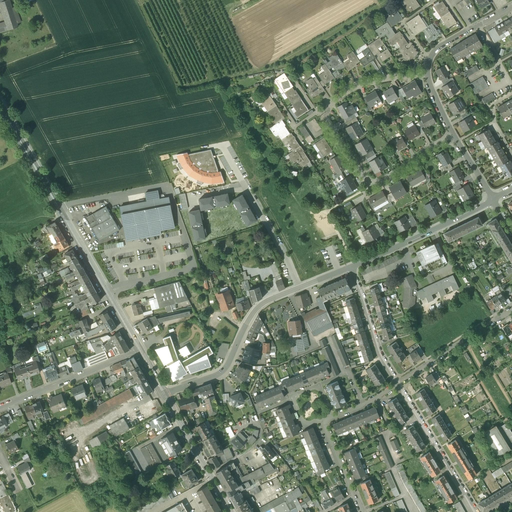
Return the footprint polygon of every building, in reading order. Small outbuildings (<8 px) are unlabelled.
[(0,6),(0,8),(4,21),(7,30),(18,27),(16,23),(12,8),(8,0),(6,0),(0,2),(0,6),(0,7),(0,6)] [(409,4),(413,10),(420,6),(415,0),(404,0),(401,2),(404,8),(409,4)] [(476,0),(481,8),(489,3),(487,0),(476,0)] [(434,7),(441,18),(449,12),(442,2),(439,3),(435,7),(434,7)] [(15,7),(12,8),(16,23),(20,22),(15,7)] [(437,20),(441,18),(434,7),(433,8),(435,12),(433,14),(437,20)] [(386,20),(387,22),(391,27),(402,19),(397,12),(392,15),(392,16),(390,18),(389,17),(386,20)] [(457,23),(449,12),(441,18),(448,28),(457,23)] [(423,30),(425,29),(425,28),(420,20),(421,19),(419,15),(406,23),(415,36),(423,30)] [(511,17),(503,23),(508,31),(511,28),(511,17)] [(423,18),(421,19),(420,20),(425,28),(429,26),(423,18)] [(386,35),(388,39),(395,34),(391,27),(387,22),(375,31),(379,36),(384,33),(386,35)] [(499,36),(508,31),(503,23),(494,28),(495,28),(498,34),(499,36)] [(429,26),(425,28),(425,29),(430,36),(426,39),(429,43),(432,40),(433,41),(436,39),(436,38),(440,35),(433,26),(432,24),(429,26)] [(399,31),(395,34),(388,39),(387,40),(390,45),(395,41),(397,43),(399,47),(401,49),(408,44),(399,31)] [(476,35),(469,38),(476,49),(482,46),(476,35)] [(376,52),(382,61),(391,55),(387,49),(381,54),(377,49),(384,44),(383,42),(380,38),(371,45),(376,52)] [(476,50),(476,49),(469,38),(463,42),(469,52),(469,53),(476,50)] [(410,42),(408,44),(401,49),(400,49),(402,52),(408,57),(409,60),(412,59),(416,56),(418,52),(416,51),(416,49),(414,48),(414,46),(412,45),(412,43),(410,42)] [(462,56),(469,52),(463,42),(456,46),(462,56)] [(462,56),(456,46),(450,49),(456,60),(460,58),(459,58),(462,56)] [(360,60),(364,66),(376,59),(373,54),(369,48),(363,52),(366,56),(365,56),(360,60)] [(406,61),(409,60),(408,57),(402,52),(400,49),(399,50),(406,61)] [(351,58),(343,63),(345,67),(348,71),(353,68),(353,67),(360,62),(353,51),(348,54),(351,58)] [(342,69),(345,67),(343,63),(337,54),(333,56),(333,55),(329,58),(330,61),(325,64),(329,70),(333,67),(336,71),(337,70),(341,68),(342,69)] [(332,74),(329,70),(325,64),(321,66),(325,72),(318,76),(322,81),(325,85),(335,78),(332,74)] [(435,71),(441,80),(447,76),(449,75),(447,72),(444,66),(435,71)] [(335,78),(335,79),(340,75),(337,70),(336,71),(332,74),(335,78)] [(282,85),(286,91),(292,87),(293,87),(284,74),(276,79),(280,86),(282,85)] [(307,91),(312,98),(322,91),(318,86),(321,85),(319,82),(316,78),(314,80),(312,78),(307,81),(310,85),(309,86),(310,89),(307,91)] [(281,95),(285,92),(280,86),(276,79),(274,81),(280,90),(278,91),(281,95)] [(413,95),(414,97),(422,93),(415,81),(410,83),(410,84),(403,88),(407,96),(412,93),(413,95)] [(441,87),(448,98),(458,92),(458,91),(455,93),(452,88),(455,86),(453,81),(452,81),(447,84),(441,87)] [(296,93),(292,87),(286,91),(285,92),(288,97),(293,105),(293,104),(301,99),(297,93),(296,93)] [(403,87),(399,90),(402,95),(403,98),(407,96),(403,88),(403,87)] [(392,98),(394,100),(398,98),(392,88),(383,93),(384,94),(387,99),(388,100),(392,98)] [(368,102),(370,106),(371,106),(377,103),(381,101),(376,91),(372,93),(373,94),(371,95),(370,94),(365,97),(365,98),(366,98),(366,97),(368,100),(367,101),(368,102)] [(268,111),(269,111),(276,106),(271,99),(269,95),(268,93),(260,99),(263,103),(268,111)] [(309,110),(301,99),(293,104),(298,111),(294,113),(297,118),(309,110)] [(448,105),(454,114),(458,112),(464,108),(462,109),(459,104),(461,103),(459,99),(448,105)] [(337,107),(344,119),(345,119),(354,114),(357,112),(354,107),(353,107),(350,109),(347,103),(346,102),(337,107)] [(509,115),(511,114),(505,103),(498,108),(503,117),(509,114),(509,115)] [(285,118),(276,106),(269,111),(272,116),(271,117),(276,124),(282,120),(285,118)] [(347,122),(350,120),(356,117),(354,114),(345,119),(347,122)] [(425,126),(426,127),(435,122),(433,119),(434,118),(433,118),(431,114),(421,119),(422,120),(425,126)] [(459,123),(464,132),(476,125),(471,118),(468,119),(467,118),(459,123)] [(284,124),(282,120),(276,124),(270,128),(273,133),(276,131),(282,140),(290,134),(283,124),(284,124)] [(350,133),(353,138),(357,136),(357,137),(363,134),(363,133),(362,134),(360,129),(357,122),(353,124),(346,128),(349,133),(350,133)] [(405,131),(410,140),(420,134),(415,125),(414,126),(409,129),(405,131)] [(478,135),(482,141),(492,136),(489,129),(478,135)] [(291,133),(290,134),(282,140),(281,140),(284,144),(288,142),(294,151),(300,146),(291,133)] [(496,142),(492,136),(482,141),(486,148),(487,147),(496,142)] [(398,149),(399,150),(406,146),(404,142),(402,138),(399,140),(398,139),(394,141),(393,141),(394,142),(398,149)] [(320,151),(324,156),(332,151),(324,139),(315,144),(320,150),(320,151)] [(355,145),(361,156),(364,154),(372,150),(372,149),(371,150),(368,145),(369,144),(366,139),(355,145)] [(497,141),(496,142),(487,147),(491,154),(501,148),(497,141)] [(310,162),(300,146),(294,151),(288,154),(290,157),(290,158),(293,163),(297,160),(298,160),(301,157),(303,160),(300,162),(303,166),(307,164),(310,162)] [(505,154),(501,148),(491,154),(494,160),(505,154)] [(189,175),(198,180),(203,182),(212,184),(224,182),(221,172),(218,172),(218,171),(214,158),(213,158),(213,156),(211,150),(190,154),(190,155),(188,155),(187,153),(176,155),(177,155),(180,163),(183,168),(189,175)] [(367,159),(374,155),(375,155),(372,150),(364,154),(367,159)] [(443,166),(444,166),(449,163),(452,161),(447,153),(445,154),(443,152),(437,155),(443,166)] [(508,161),(505,154),(494,160),(498,167),(499,166),(508,161)] [(337,174),(341,172),(346,169),(338,156),(330,161),(331,160),(335,166),(333,167),(337,174)] [(374,173),(375,174),(380,171),(386,167),(383,162),(381,163),(378,157),(376,158),(369,162),(368,162),(371,168),(372,168),(375,173),(374,173)] [(511,164),(510,160),(508,161),(499,166),(503,172),(504,172),(511,167),(511,164)] [(441,171),(442,173),(452,168),(449,163),(444,166),(443,166),(445,169),(441,171)] [(455,183),(462,180),(464,178),(458,168),(449,173),(452,176),(453,176),(456,182),(455,183)] [(407,178),(412,186),(419,182),(418,181),(424,178),(425,179),(422,173),(421,170),(407,178)] [(345,189),(347,193),(348,192),(356,188),(352,179),(350,180),(349,177),(345,179),(342,181),(342,182),(343,184),(342,184),(345,189)] [(392,193),(396,199),(397,199),(396,197),(402,194),(403,195),(407,193),(400,181),(389,188),(392,193)] [(462,195),(466,202),(475,197),(473,198),(469,190),(470,190),(468,185),(462,188),(457,191),(459,196),(462,195)] [(122,218),(124,218),(128,236),(133,235),(134,239),(137,239),(161,234),(161,230),(175,227),(169,198),(159,199),(157,190),(145,193),(147,202),(120,207),(122,218)] [(369,199),(373,208),(381,204),(380,202),(386,199),(387,200),(385,196),(382,191),(369,199)] [(201,210),(230,204),(228,193),(221,195),(221,197),(206,200),(206,198),(199,199),(201,210)] [(242,195),(233,200),(247,226),(257,220),(253,214),(252,215),(244,202),(246,201),(242,195)] [(373,208),(375,211),(389,203),(387,200),(386,199),(380,202),(381,204),(373,208)] [(428,213),(431,218),(441,212),(435,200),(427,205),(430,212),(428,213)] [(253,214),(246,201),(244,202),(252,215),(253,214)] [(355,218),(357,222),(366,217),(360,205),(351,210),(355,217),(355,218)] [(86,218),(99,241),(120,230),(106,206),(89,216),(86,218)] [(200,210),(191,211),(197,240),(206,238),(200,210)] [(394,222),(400,232),(410,226),(407,220),(405,217),(394,222)] [(478,217),(471,221),(475,229),(482,225),(478,217)] [(122,218),(126,241),(137,239),(134,239),(133,235),(128,236),(124,218),(122,218)] [(488,224),(492,230),(500,225),(496,219),(488,224)] [(465,233),(475,229),(471,221),(461,225),(465,233)] [(49,233),(51,232),(59,228),(55,222),(46,227),(49,233)] [(455,238),(465,233),(461,225),(452,230),(455,238)] [(492,230),(496,237),(504,232),(500,225),(492,230)] [(364,237),(367,242),(379,235),(376,230),(374,226),(365,230),(362,232),(364,237)] [(53,234),(54,237),(62,233),(59,228),(51,232),(53,234)] [(448,242),(455,238),(452,230),(445,234),(448,242)] [(496,237),(500,243),(507,238),(504,232),(496,237)] [(54,237),(57,243),(65,238),(62,233),(54,237)] [(59,246),(61,249),(65,247),(68,245),(65,238),(57,243),(54,245),(56,249),(58,248),(58,246),(59,246)] [(511,262),(511,245),(507,238),(500,243),(511,263),(511,262)] [(418,267),(422,275),(430,271),(431,272),(444,266),(443,265),(447,263),(438,243),(434,245),(434,244),(416,252),(422,265),(418,267)] [(64,255),(66,258),(68,262),(69,262),(69,261),(77,257),(75,254),(73,250),(64,255)] [(399,254),(382,262),(385,267),(401,259),(399,254)] [(82,267),(77,258),(69,263),(71,265),(72,268),(73,269),(74,272),(74,271),(82,267)] [(378,270),(385,267),(382,262),(376,265),(378,269),(378,270)] [(270,265),(275,278),(280,275),(275,263),(270,265)] [(361,276),(378,269),(376,265),(376,264),(359,271),(361,276)] [(82,267),(74,271),(76,274),(77,276),(76,277),(76,278),(77,278),(78,277),(86,273),(82,267)] [(65,275),(70,273),(68,268),(60,271),(60,272),(62,276),(62,277),(65,275)] [(79,279),(80,281),(81,283),(90,280),(86,273),(78,277),(77,278),(77,279),(79,279)] [(415,295),(416,295),(415,293),(417,292),(417,291),(416,290),(415,290),(415,289),(416,289),(416,286),(414,281),(413,281),(413,280),(414,280),(411,275),(401,280),(405,288),(403,304),(405,304),(405,308),(412,308),(412,306),(414,305),(415,296),(414,296),(414,295),(415,295)] [(422,289),(417,292),(415,293),(416,295),(418,301),(426,297),(428,303),(434,300),(431,295),(438,292),(441,297),(446,294),(444,289),(451,286),(453,291),(459,288),(453,275),(447,278),(422,289)] [(349,276),(345,278),(350,289),(351,289),(354,287),(349,276)] [(321,296),(323,301),(344,292),(350,289),(345,278),(318,290),(321,296)] [(81,283),(82,286),(84,290),(85,290),(93,285),(90,280),(81,283)] [(285,288),(282,280),(277,282),(276,282),(275,283),(279,291),(285,288)] [(179,281),(171,284),(176,304),(188,300),(179,281)] [(175,304),(176,304),(171,284),(154,288),(156,293),(157,298),(158,302),(160,308),(167,306),(171,305),(175,304)] [(380,292),(378,286),(371,289),(370,289),(371,295),(380,292)] [(85,292),(86,293),(89,298),(89,297),(97,293),(94,287),(85,292)] [(251,295),(253,303),(263,298),(259,287),(250,290),(249,290),(251,295)] [(218,298),(222,310),(235,306),(229,291),(221,294),(219,291),(217,292),(217,291),(216,291),(216,292),(215,292),(217,298),(218,298)] [(382,298),(380,292),(371,295),(373,300),(375,306),(383,303),(382,298)] [(80,302),(89,298),(86,293),(82,295),(81,295),(78,296),(77,293),(72,295),(74,298),(70,299),(71,302),(73,301),(75,304),(75,305),(80,302)] [(97,293),(89,297),(93,304),(101,300),(97,293)] [(295,296),(298,308),(311,305),(309,297),(307,298),(306,293),(295,296)] [(503,294),(501,293),(496,296),(501,303),(506,300),(505,298),(504,296),(503,294)] [(320,308),(323,316),(328,314),(325,306),(323,301),(321,296),(316,298),(320,308)] [(496,306),(501,303),(496,296),(491,299),(496,306)] [(92,304),(93,304),(89,297),(89,298),(80,302),(75,305),(77,309),(79,308),(80,306),(81,308),(82,311),(88,309),(93,307),(92,304)] [(345,301),(347,306),(356,304),(354,298),(345,301)] [(491,310),(496,306),(491,299),(487,302),(489,306),(490,308),(491,310)] [(236,304),(238,312),(246,309),(246,310),(250,308),(247,300),(245,301),(236,304)] [(152,310),(160,308),(158,302),(150,304),(152,310)] [(132,306),(135,316),(143,313),(141,306),(140,303),(132,306)] [(385,309),(383,303),(375,306),(377,312),(385,309)] [(347,306),(349,312),(357,309),(356,304),(347,306)] [(320,308),(306,315),(303,317),(307,324),(323,316),(320,308)] [(80,312),(82,317),(90,314),(88,309),(82,311),(80,312)] [(349,312),(351,317),(359,315),(357,309),(349,312)] [(387,315),(385,309),(377,312),(378,317),(387,315)] [(99,315),(102,319),(104,323),(112,319),(107,310),(99,315)] [(190,311),(157,319),(159,324),(161,323),(164,322),(191,315),(190,311)] [(258,314),(251,328),(257,331),(261,325),(263,322),(258,314)] [(307,324),(311,331),(331,321),(328,314),(323,316),(307,324)] [(351,317),(353,323),(361,320),(359,315),(351,317)] [(388,320),(387,315),(378,317),(380,323),(388,320)] [(153,328),(159,324),(157,319),(155,316),(147,319),(153,328)] [(74,323),(77,330),(82,328),(84,333),(90,330),(89,326),(85,319),(74,323)] [(96,322),(89,326),(90,330),(94,329),(104,323),(102,319),(99,320),(100,322),(97,324),(96,322)] [(112,319),(104,323),(105,326),(106,327),(109,332),(117,327),(112,319)] [(138,324),(144,333),(153,328),(147,319),(138,324)] [(288,322),(290,335),(292,335),(295,334),(299,333),(299,334),(300,334),(302,333),(300,320),(288,322)] [(353,323),(354,328),(363,326),(361,320),(353,323)] [(390,326),(388,320),(380,323),(382,328),(390,326)] [(333,327),(331,321),(311,331),(313,337),(333,327)] [(104,327),(105,326),(104,323),(94,329),(90,330),(84,333),(86,338),(97,334),(97,333),(97,332),(104,328),(104,327)] [(508,335),(511,332),(511,330),(508,324),(503,328),(504,329),(503,330),(505,332),(508,335)] [(354,328),(356,334),(364,331),(363,326),(354,328)] [(392,331),(390,326),(382,328),(383,334),(392,331)] [(257,333),(257,332),(250,329),(249,331),(246,339),(247,339),(253,341),(253,342),(255,339),(257,333)] [(356,334),(358,340),(366,337),(364,331),(356,334)] [(393,337),(392,331),(383,334),(385,340),(393,337)] [(111,348),(116,345),(124,340),(119,332),(110,337),(107,339),(111,348)] [(301,336),(302,339),(303,345),(304,345),(305,351),(310,350),(306,332),(302,333),(300,334),(301,336)] [(95,352),(97,354),(102,352),(105,351),(107,350),(111,348),(107,339),(110,337),(107,335),(90,341),(91,343),(95,352)] [(165,367),(173,381),(188,373),(187,371),(189,370),(191,374),(211,366),(208,356),(213,353),(209,346),(189,358),(187,355),(191,353),(186,346),(179,350),(181,354),(177,355),(171,336),(163,338),(166,346),(155,349),(164,365),(166,364),(167,366),(165,367)] [(358,340),(360,345),(368,343),(366,337),(358,340)] [(124,340),(116,345),(121,354),(130,350),(124,340)] [(387,348),(397,363),(405,357),(404,354),(398,345),(396,342),(387,348)] [(95,352),(91,343),(87,345),(89,350),(90,349),(92,351),(94,353),(95,352)] [(263,353),(270,353),(270,352),(276,352),(275,347),(270,347),(270,343),(266,343),(264,343),(263,353)] [(360,345),(361,351),(370,348),(368,343),(360,345)] [(111,348),(116,356),(121,354),(116,345),(111,348)] [(243,359),(256,363),(259,350),(250,348),(246,347),(243,359)] [(361,351),(363,356),(371,354),(370,348),(361,351)] [(410,354),(415,362),(421,358),(420,356),(418,354),(416,350),(410,354)] [(97,363),(105,360),(102,352),(97,354),(94,355),(97,363)] [(373,359),(371,354),(363,356),(365,362),(373,359)] [(97,363),(94,355),(80,361),(83,369),(97,363)] [(57,369),(56,367),(53,362),(51,356),(48,357),(51,365),(52,368),(53,371),(57,369)] [(70,359),(73,366),(75,372),(83,369),(80,361),(77,362),(75,357),(70,359)] [(130,367),(132,371),(139,367),(134,357),(127,361),(126,360),(129,366),(130,367)] [(34,362),(25,365),(29,376),(40,372),(37,363),(36,361),(34,362)] [(111,371),(113,374),(120,371),(123,370),(123,368),(121,363),(112,366),(113,370),(111,371)] [(325,364),(320,366),(324,377),(330,374),(327,369),(325,364)] [(18,380),(29,376),(25,365),(21,367),(14,369),(14,370),(15,372),(18,380)] [(59,368),(57,369),(60,378),(70,374),(67,368),(66,365),(59,368)] [(374,382),(376,385),(385,380),(375,365),(366,370),(368,373),(374,382)] [(239,366),(237,370),(247,375),(250,370),(246,368),(246,369),(243,367),(242,368),(239,366)] [(319,379),(324,377),(320,366),(315,368),(319,379)] [(131,371),(135,378),(143,374),(139,367),(132,371),(131,371)] [(314,381),(319,379),(315,368),(310,370),(314,381)] [(60,378),(57,369),(53,371),(48,373),(47,373),(48,377),(50,382),(60,378)] [(244,381),(247,375),(237,370),(235,373),(238,375),(238,376),(241,378),(240,379),(244,381)] [(309,383),(314,381),(310,370),(305,372),(304,372),(305,373),(309,383)] [(0,386),(6,384),(7,385),(11,384),(8,374),(7,371),(6,371),(2,373),(3,375),(0,375),(0,386)] [(309,383),(305,373),(300,375),(304,385),(309,383)] [(146,380),(143,374),(135,378),(129,381),(131,385),(136,382),(136,381),(138,382),(138,383),(137,383),(138,384),(146,380)] [(425,378),(430,386),(437,381),(435,379),(432,374),(425,378)] [(299,387),(304,385),(300,375),(295,377),(299,387)] [(236,379),(242,386),(244,381),(240,379),(241,378),(238,376),(236,379)] [(294,390),(299,387),(295,377),(290,379),(294,390)] [(95,386),(96,389),(103,386),(101,381),(100,378),(93,381),(95,385),(94,385),(95,386)] [(289,392),(294,390),(290,379),(285,381),(284,381),(287,387),(289,392)] [(142,393),(143,396),(153,391),(146,380),(138,384),(137,385),(142,393)] [(332,401),(335,408),(347,404),(343,395),(342,395),(340,391),(341,390),(337,381),(326,386),(328,391),(328,392),(328,394),(329,394),(331,397),(330,397),(331,401),(332,401)] [(199,388),(200,394),(203,393),(203,395),(204,396),(206,395),(210,393),(213,392),(211,384),(199,388)] [(76,398),(77,400),(87,396),(86,394),(83,385),(72,389),(75,398),(76,398)] [(279,386),(275,388),(279,399),(285,397),(282,392),(280,386),(279,386)] [(274,401),(279,399),(275,388),(270,390),(274,401)] [(77,418),(81,425),(84,424),(84,423),(134,396),(130,389),(128,389),(124,392),(122,393),(109,400),(99,406),(96,407),(77,418)] [(416,393),(428,414),(436,409),(424,390),(424,389),(416,393)] [(269,403),(274,401),(270,390),(265,392),(269,403)] [(264,405),(269,403),(265,392),(260,395),(264,405)] [(233,396),(230,397),(234,406),(236,404),(237,405),(241,403),(241,402),(244,401),(240,393),(237,394),(233,396)] [(48,398),(54,412),(60,410),(59,409),(66,406),(62,394),(57,396),(57,397),(53,399),(52,398),(52,397),(48,398)] [(193,395),(181,399),(178,400),(183,413),(190,410),(191,413),(193,412),(193,410),(198,408),(197,405),(196,403),(195,404),(193,399),(194,398),(193,396),(193,395)] [(259,407),(264,405),(260,395),(254,397),(259,407)] [(205,399),(210,417),(211,417),(217,413),(217,407),(214,396),(212,397),(207,398),(205,399)] [(388,403),(401,424),(409,419),(396,398),(388,403)] [(39,402),(32,404),(35,414),(41,412),(43,411),(39,402)] [(36,415),(35,414),(32,404),(24,407),(28,416),(29,419),(33,418),(33,416),(36,415)] [(463,414),(468,411),(465,406),(460,408),(463,414)] [(277,410),(279,415),(288,412),(287,409),(286,409),(285,407),(277,410)] [(375,407),(370,409),(374,419),(379,417),(375,407)] [(370,409),(364,411),(369,422),(374,419),(370,409)] [(364,411),(359,413),(363,424),(369,422),(364,411)] [(279,415),(281,421),(289,418),(288,416),(289,415),(288,413),(288,412),(279,415)] [(160,425),(162,429),(171,424),(165,413),(156,419),(158,423),(157,424),(158,426),(160,425)] [(359,413),(354,416),(358,426),(363,424),(359,413)] [(8,414),(3,416),(7,423),(12,421),(8,414)] [(438,430),(444,440),(451,436),(445,425),(439,415),(432,419),(438,430)] [(354,416),(349,418),(353,428),(358,426),(354,416)] [(109,426),(115,437),(130,429),(124,418),(109,426)] [(281,421),(283,427),(292,423),(292,421),(291,420),(290,419),(289,418),(281,421)] [(349,418),(343,420),(348,430),(353,428),(349,418)] [(343,420),(338,422),(342,432),(348,430),(343,420)] [(337,435),(342,432),(338,422),(333,424),(337,435)] [(196,427),(200,434),(208,429),(204,423),(196,427)] [(283,427),(286,432),(293,429),(294,429),(293,428),(293,426),(294,426),(293,424),(292,423),(283,427)] [(482,433),(497,457),(510,449),(511,451),(511,449),(511,433),(510,430),(511,427),(508,427),(506,423),(498,428),(496,425),(482,433)] [(405,431),(417,451),(426,446),(413,426),(405,431)] [(225,429),(230,438),(235,436),(230,427),(225,429)] [(302,432),(305,438),(312,435),(311,432),(314,430),(313,427),(303,431),(302,432)] [(202,437),(204,440),(212,436),(209,430),(208,429),(200,434),(202,437)] [(294,430),(293,429),(286,432),(287,436),(288,438),(298,433),(297,431),(296,431),(294,430)] [(93,447),(94,448),(111,439),(107,432),(90,441),(93,447)] [(173,432),(162,439),(171,456),(183,449),(173,432)] [(240,432),(233,439),(237,442),(243,436),(243,435),(240,432)] [(237,442),(234,444),(238,448),(239,449),(242,447),(241,446),(245,442),(245,443),(248,441),(251,436),(250,435),(249,436),(249,437),(245,433),(243,435),(243,436),(237,442)] [(211,455),(214,454),(222,451),(218,444),(219,444),(217,441),(213,435),(212,436),(204,440),(203,441),(205,444),(206,444),(210,451),(209,452),(211,455)] [(248,441),(252,444),(255,440),(256,439),(252,435),(251,436),(248,441)] [(305,438),(307,444),(318,439),(317,436),(314,438),(312,435),(305,438)] [(391,461),(389,455),(388,453),(386,450),(385,447),(384,444),(383,442),(382,439),(381,436),(375,438),(376,441),(377,444),(379,447),(380,450),(381,452),(382,455),(383,458),(386,463),(388,469),(394,467),(391,461)] [(307,444),(310,450),(317,446),(316,443),(319,442),(318,439),(307,444)] [(391,442),(394,450),(400,448),(396,439),(391,442)] [(464,471),(469,479),(476,475),(467,459),(468,458),(466,455),(465,456),(455,440),(448,445),(452,453),(463,472),(464,471)] [(6,445),(10,453),(15,451),(14,450),(18,448),(14,441),(6,445)] [(236,450),(238,448),(234,444),(231,441),(230,443),(236,450)] [(163,464),(151,444),(146,446),(146,447),(157,467),(163,464)] [(267,455),(270,459),(275,456),(275,455),(271,450),(267,445),(263,448),(262,449),(264,451),(267,455)] [(310,450),(312,456),(323,451),(322,448),(319,449),(317,446),(310,450)] [(141,449),(152,470),(157,467),(146,447),(141,449)] [(224,454),(225,456),(227,461),(233,458),(229,447),(222,451),(224,454)] [(275,456),(276,457),(279,455),(273,448),(271,450),(275,455),(275,456)] [(344,453),(347,458),(357,454),(355,448),(344,453)] [(89,460),(94,458),(92,451),(86,454),(89,460)] [(124,454),(138,478),(143,475),(130,451),(124,454)] [(312,456),(314,461),(322,458),(321,455),(324,454),(323,451),(312,456)] [(421,458),(432,476),(440,471),(435,463),(436,463),(433,459),(429,452),(421,458)] [(359,459),(357,454),(347,458),(349,463),(359,459)] [(220,465),(216,457),(215,456),(208,459),(214,469),(220,465)] [(314,461),(317,467),(328,463),(327,460),(323,461),(322,458),(314,461)] [(361,464),(359,459),(349,463),(351,468),(361,464)] [(171,474),(173,477),(180,473),(174,462),(166,466),(166,467),(165,468),(169,475),(171,474)] [(233,462),(227,466),(229,471),(236,467),(233,462)] [(21,474),(21,475),(25,472),(30,470),(29,466),(27,463),(25,464),(17,468),(21,474)] [(328,463),(317,467),(319,472),(324,470),(330,467),(328,463)] [(264,474),(274,469),(270,464),(261,468),(264,474)] [(363,469),(361,464),(351,468),(353,474),(363,469)] [(232,476),(229,471),(227,466),(216,473),(221,482),(232,476)] [(253,479),(258,477),(255,471),(242,477),(236,467),(229,471),(232,476),(238,486),(242,485),(249,481),(253,479)] [(253,479),(249,481),(251,486),(244,489),(245,493),(250,491),(249,490),(252,489),(258,486),(257,483),(255,483),(255,481),(258,480),(266,476),(276,471),(278,474),(278,473),(279,473),(279,472),(277,468),(274,469),(264,474),(253,479)] [(261,468),(255,471),(258,477),(264,474),(261,468)] [(492,473),(495,478),(504,473),(500,468),(492,473)] [(182,475),(183,478),(184,480),(194,474),(192,469),(182,475)] [(366,475),(363,469),(353,474),(355,479),(362,477),(366,475)] [(384,473),(394,497),(400,495),(390,470),(384,473)] [(32,486),(25,472),(21,475),(21,474),(20,475),(27,489),(32,486)] [(198,481),(194,474),(184,480),(186,482),(186,483),(187,486),(188,486),(190,486),(192,485),(192,484),(194,483),(198,481)] [(221,482),(227,492),(238,486),(232,476),(221,482)] [(412,488),(406,476),(402,478),(401,478),(408,492),(413,490),(412,488)] [(437,484),(442,492),(450,487),(447,482),(443,476),(436,481),(437,484)] [(366,496),(369,504),(379,500),(370,480),(361,483),(364,492),(366,496)] [(501,490),(506,498),(511,494),(511,485),(511,484),(501,490)] [(227,492),(230,496),(238,492),(238,491),(241,490),(244,489),(242,485),(238,486),(227,492)] [(197,491),(209,511),(215,511),(220,509),(207,486),(197,491)] [(254,493),(254,494),(260,492),(258,486),(252,489),(254,493)] [(285,501),(290,511),(287,511),(290,511),(296,508),(296,509),(301,506),(306,503),(311,500),(309,497),(304,501),(305,502),(299,505),(296,498),(302,495),(301,492),(298,487),(283,495),(283,496),(286,501),(285,501)] [(454,492),(450,487),(442,492),(446,500),(447,500),(449,503),(457,498),(453,492),(454,492)] [(335,496),(338,502),(344,498),(338,488),(332,491),(335,496)] [(322,503),(325,509),(334,504),(326,490),(323,491),(328,500),(326,501),(322,503)] [(408,492),(416,505),(421,503),(413,490),(408,492)] [(501,490),(492,496),(497,504),(503,500),(502,500),(506,498),(501,490)] [(230,496),(235,506),(246,501),(245,500),(244,501),(241,497),(243,496),(242,494),(241,492),(239,494),(238,492),(230,496)] [(8,494),(7,494),(0,497),(0,503),(4,511),(13,511),(16,511),(15,509),(16,509),(8,494)] [(168,494),(143,507),(145,511),(146,511),(171,499),(168,494)] [(259,509),(260,511),(266,511),(274,508),(285,501),(286,501),(283,496),(283,495),(259,509)] [(491,507),(497,504),(492,496),(486,499),(491,507)] [(400,511),(407,511),(402,499),(397,502),(400,511)] [(491,507),(486,499),(478,504),(483,511),(491,507)] [(235,506),(238,511),(248,505),(246,501),(235,506)] [(274,508),(276,511),(287,511),(290,511),(285,501),(274,508)] [(180,504),(176,506),(179,511),(187,511),(186,509),(182,502),(180,504)] [(454,505),(458,511),(464,511),(459,502),(454,505)] [(416,505),(419,511),(426,511),(421,503),(416,505)]
